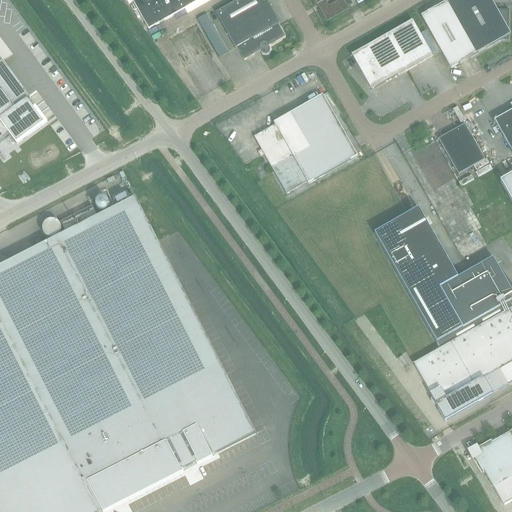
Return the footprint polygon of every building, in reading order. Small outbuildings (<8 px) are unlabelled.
[(211,0),(125,0),(126,1),(128,0),(131,0),(149,30),(185,10),(187,14),(211,0)] [(262,53),(264,54),(267,55),(269,53),(270,51),(269,48),(268,47),(285,37),(279,26),(278,25),(280,24),(266,0),(239,0),(216,13),(236,49),(237,48),(238,49),(244,61),(254,55),(254,54),(253,54),(261,50),(262,53)] [(314,0),(317,5),(319,4),(321,8),(320,9),(327,22),(349,10),(343,0),(341,0),(329,7),(326,0),(325,0),(355,0),(358,5),(366,0),(314,0)] [(508,41),(508,36),(511,35),(508,31),(509,10),(497,10),(490,0),(451,0),(447,3),(421,17),(451,69),(476,55),(501,41),(508,41)] [(413,22),(382,39),(402,74),(432,57),(413,22)] [(371,91),(402,74),(382,39),(352,56),(371,91)] [(0,143),(10,136),(16,144),(45,123),(39,116),(40,115),(39,114),(38,115),(35,110),(37,108),(36,107),(34,109),(28,100),(15,108),(3,92),(0,87),(0,143)] [(254,138),(272,169),(287,195),(308,183),(309,185),(357,157),(323,96),(274,124),(275,126),(254,138)] [(511,111),(494,122),(495,122),(511,151),(511,111)] [(465,125),(438,140),(458,176),(485,161),(465,125)] [(437,161),(431,165),(435,173),(442,169),(437,161)] [(511,175),(500,182),(511,203),(511,175)] [(0,511),(103,511),(255,435),(235,395),(150,229),(135,199),(98,218),(92,207),(68,220),(73,230),(47,244),(0,267),(0,511)] [(493,395),(484,379),(499,370),(508,386),(511,383),(511,292),(493,259),(458,279),(419,209),(375,234),(437,343),(440,350),(414,365),(431,395),(430,396),(445,422),(493,395)] [(511,501),(511,438),(509,433),(492,443),(491,442),(478,449),(478,450),(476,452),(475,456),(476,458),(475,459),(483,473),(484,472),(504,506),(511,501)]
